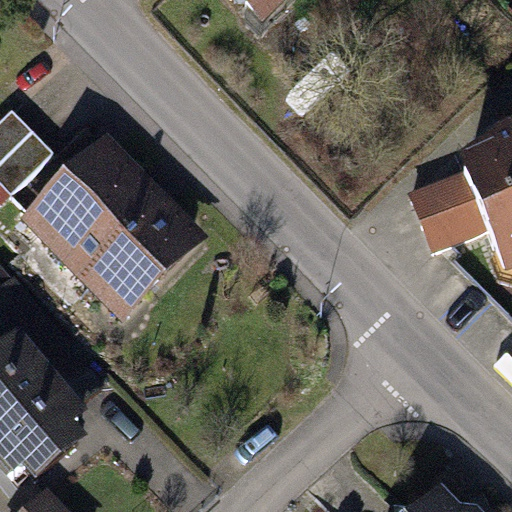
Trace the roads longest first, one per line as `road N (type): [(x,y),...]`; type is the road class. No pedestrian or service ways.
road 1 (residential): [(96,0),(405,336)]
road 2 (residential): [(405,336),(317,439),(237,511)]
road 3 (residential): [(405,336),(511,443)]
